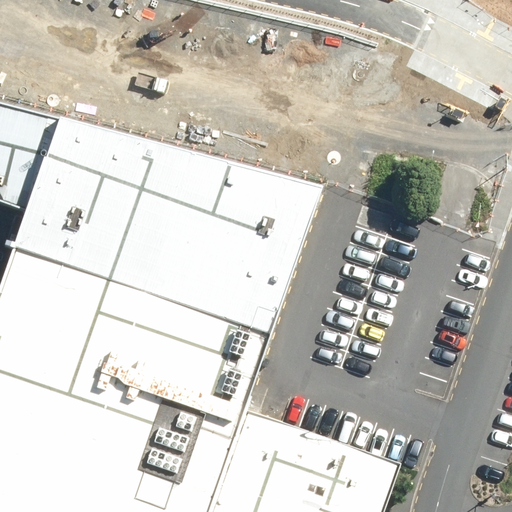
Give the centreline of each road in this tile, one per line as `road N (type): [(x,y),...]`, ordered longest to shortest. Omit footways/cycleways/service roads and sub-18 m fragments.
road 1 (unclassified): [(436,511),(511,279)]
road 2 (residential): [(336,0),(511,73)]
